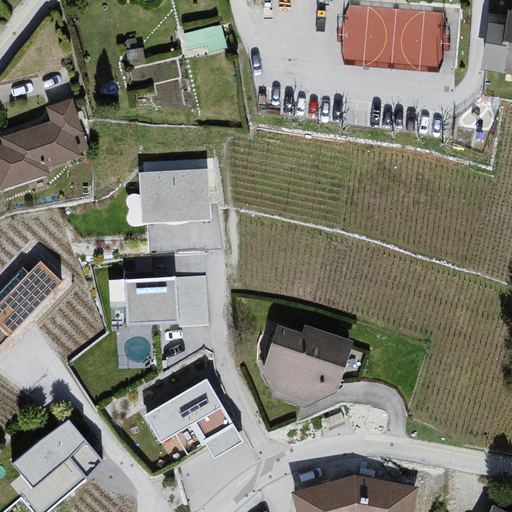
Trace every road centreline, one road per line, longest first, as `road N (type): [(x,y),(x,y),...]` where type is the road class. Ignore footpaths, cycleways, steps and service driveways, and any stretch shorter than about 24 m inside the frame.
road 1 (residential): [(210,237),(225,368),(279,472)]
road 2 (residential): [(511,472),(396,451),(323,452),(279,472)]
